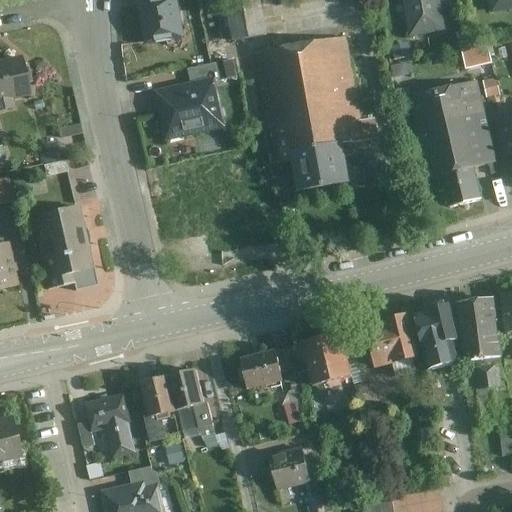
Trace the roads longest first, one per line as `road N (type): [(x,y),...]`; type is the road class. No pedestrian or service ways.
road 1 (tertiary): [(511,238),(378,277),(156,322)]
road 2 (residential): [(91,1),(117,161),(156,322)]
road 3 (residential): [(42,349),(85,511)]
